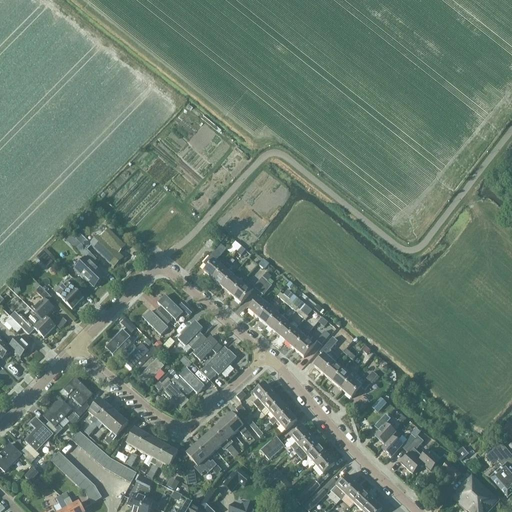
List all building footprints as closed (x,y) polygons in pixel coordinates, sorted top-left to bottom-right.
[(80,235),(76,240),(81,245),(87,251),(91,246),(114,269),(124,259),(119,254),(126,247),(110,232),(102,240),(100,239),(98,236),(90,245),(80,235)] [(220,233),(215,238),(220,243),(225,237),(220,233)] [(84,260),(74,270),(79,274),(86,282),(87,281),(94,288),(105,278),(94,267),(98,263),(90,255),(90,254),(87,251),(81,245),(75,251),(84,260)] [(218,259),(226,250),(221,245),(220,246),(214,253),(213,252),(203,264),(208,268),(204,273),(213,281),(228,264),(227,264),(226,266),(218,259)] [(42,253),(36,259),(46,269),(52,263),(42,253)] [(262,270),(267,264),(261,259),(256,265),(262,270)] [(232,277),(228,273),(232,268),(228,264),(213,281),(222,289),(232,277)] [(267,282),(271,277),(266,273),(254,288),(258,292),(267,282)] [(231,297),(245,280),(241,276),(237,281),(232,277),(222,289),(231,297)] [(57,295),(63,300),(72,310),(84,298),(79,294),(84,290),(72,279),(68,284),(57,295)] [(251,293),(246,289),(249,285),(245,281),(246,281),(245,280),(231,297),(240,305),(251,293)] [(271,286),(267,282),(258,292),(263,296),(271,286)] [(44,300),(33,311),(36,315),(42,321),(46,317),(54,309),(47,303),(52,298),(40,287),(36,291),(44,300)] [(287,292),(283,296),(288,300),(289,301),(293,297),(287,292)] [(286,304),(289,301),(288,300),(283,296),(280,293),(277,297),(286,304)] [(175,321),(182,313),(165,296),(157,304),(162,308),(159,312),(163,316),(169,323),(173,319),(175,321)] [(303,303),(302,303),(294,296),(293,297),(289,301),(286,304),(295,312),(303,303)] [(267,302),(264,304),(259,299),(248,311),(258,319),(270,305),(267,302)] [(307,317),(308,317),(310,315),(312,312),(303,303),(295,312),(304,320),(307,317)] [(277,315),(268,308),(271,305),(270,305),(258,319),(267,327),(277,315)] [(150,311),(142,319),(160,337),(168,329),(166,327),(169,323),(163,316),(159,320),(150,311)] [(21,316),(20,317),(15,313),(11,317),(22,329),(29,336),(35,330),(44,339),(56,327),(46,317),(42,321),(36,315),(33,318),(32,316),(29,319),(30,321),(28,323),(21,316)] [(285,315),(282,319),(277,315),(267,327),(276,335),(290,319),(285,315)] [(17,334),(22,329),(11,317),(6,322),(7,323),(4,326),(9,331),(12,328),(17,334)] [(131,323),(126,319),(121,324),(125,329),(131,323)] [(285,324),(276,335),(285,343),(294,332),(295,331),(290,326),(293,323),(289,320),(290,319),(285,324)] [(191,348),(202,337),(198,334),(202,329),(195,322),(177,340),(185,347),(188,345),(191,348)] [(294,332),(285,343),(294,351),(308,334),(299,327),(299,326),(298,327),(295,331),(294,332)] [(121,355),(132,344),(128,340),(130,338),(123,331),(105,349),(113,356),(118,351),(121,355)] [(325,332),(316,341),(321,346),(330,336),(325,332)] [(332,355),(345,342),(335,332),(322,346),(332,355)] [(314,346),(309,343),(313,338),(308,334),(294,351),(303,358),(314,346)] [(222,348),(217,344),(210,337),(205,341),(202,337),(191,348),(195,352),(192,355),(200,362),(211,351),(216,355),(222,348)] [(20,359),(30,349),(18,338),(9,347),(12,351),(20,359)] [(12,351),(9,347),(1,339),(0,339),(0,358),(2,361),(12,351)] [(170,340),(163,347),(167,351),(174,343),(170,340)] [(154,346),(157,350),(162,345),(158,341),(154,346)] [(130,357),(124,363),(132,370),(136,365),(140,369),(143,366),(152,356),(153,357),(157,352),(153,348),(149,352),(142,345),(137,350),(135,348),(136,348),(133,346),(126,353),(130,357)] [(351,353),(350,353),(346,349),(343,352),(352,361),(355,357),(351,353)] [(219,377),(236,359),(228,351),(224,356),(220,352),(210,363),(200,372),(209,382),(217,375),(219,377)] [(147,370),(139,378),(147,385),(164,367),(157,360),(156,360),(153,357),(152,356),(143,366),(147,370)] [(324,375),(334,364),(324,356),(314,368),(324,375)] [(184,358),(180,362),(187,369),(191,365),(184,358)] [(333,383),(343,372),(334,364),(324,375),(333,383)] [(204,387),(186,369),(183,366),(176,372),(180,376),(179,377),(181,379),(177,383),(188,394),(192,390),(197,395),(204,387)] [(343,372),(333,383),(342,391),(356,375),(351,371),(347,367),(343,372)] [(369,386),(378,377),(373,372),(364,382),(369,386)] [(158,384),(155,388),(159,392),(163,388),(169,382),(171,385),(164,392),(182,410),(189,402),(184,397),(188,394),(177,383),(177,382),(173,379),(172,377),(168,374),(158,384)] [(356,375),(342,391),(351,399),(361,388),(364,392),(369,386),(364,382),(361,379),(356,375)] [(75,379),(64,390),(81,407),(74,414),(79,419),(87,411),(82,407),(87,402),(84,399),(90,393),(75,379)] [(257,408),(272,394),(264,384),(253,394),(258,400),(253,404),(257,408)] [(269,413),(281,403),(272,394),(257,408),(260,412),(265,408),(269,413)] [(372,408),(378,413),(386,404),(380,399),(372,408)] [(58,426),(72,411),(60,400),(43,417),(49,423),(45,428),(53,436),(55,438),(63,430),(58,426)] [(97,421),(109,408),(100,400),(88,413),(97,421)] [(272,426),(289,412),(281,403),(269,413),(273,418),(269,422),(272,426)] [(244,420),(247,417),(249,415),(240,406),(235,410),(244,420)] [(107,430),(119,416),(109,408),(97,421),(94,425),(97,427),(99,429),(102,425),(107,430)] [(285,432),(297,422),(289,412),(272,426),(273,427),(277,423),(285,432)] [(73,425),(78,420),(73,414),(67,420),(73,425)] [(243,428),(232,415),(222,423),(234,436),(239,432),(246,440),(250,436),(243,428)] [(116,438),(128,424),(119,416),(107,430),(111,434),(104,441),(109,446),(116,438)] [(385,446),(393,438),(396,434),(386,425),(391,420),(387,416),(376,428),(380,431),(374,437),(384,446),(385,446)] [(247,417),(244,420),(252,429),(256,426),(247,417)] [(29,445),(24,450),(35,460),(30,465),(35,470),(42,463),(37,458),(39,456),(36,453),(53,436),(45,428),(36,419),(30,425),(36,430),(25,442),(29,445)] [(97,427),(94,425),(92,423),(88,428),(93,432),(97,427)] [(229,440),(234,436),(222,423),(213,431),(229,448),(231,446),(233,444),(229,440)] [(511,428),(511,427),(509,424),(502,431),(511,440),(511,428)] [(259,438),(263,435),(256,426),(252,429),(259,438)] [(89,437),(93,432),(88,428),(84,432),(89,437)] [(295,452),(311,438),(303,428),(291,439),(295,443),(291,447),(295,452)] [(135,429),(126,445),(127,445),(137,451),(145,435),(135,429)] [(235,451),(231,446),(229,448),(213,431),(204,439),(216,452),(220,448),(224,452),(226,450),(230,455),(235,451)] [(76,445),(84,437),(79,433),(72,441),(76,445)] [(145,435),(137,451),(142,454),(147,457),(156,441),(145,435)] [(384,446),(381,449),(392,459),(402,448),(405,451),(415,439),(412,436),(402,446),(397,441),(393,438),(385,446),(384,446)] [(81,449),(88,441),(84,437),(76,445),(81,449)] [(419,461),(422,457),(415,452),(423,443),(417,437),(415,439),(405,451),(409,455),(401,464),(413,474),(422,465),(422,464),(419,461)] [(265,456),(280,443),(276,438),(260,452),(265,456)] [(307,457),(319,447),(311,438),(295,452),(294,453),(302,462),(307,457)] [(207,460),(216,452),(204,439),(195,447),(207,460)] [(86,453),(93,445),(88,441),(81,449),(86,453)] [(158,463),(166,447),(156,441),(147,457),(153,460),(150,464),(153,466),(150,471),(155,474),(158,468),(156,467),(158,463)] [(269,461),(285,448),(280,443),(265,456),(269,461)] [(489,479),(508,500),(511,495),(511,470),(511,469),(511,456),(501,444),(485,458),(493,467),(497,463),(502,468),(489,479)] [(35,460),(24,450),(20,454),(10,445),(0,455),(0,468),(5,474),(19,459),(23,463),(25,461),(30,465),(35,460)] [(90,457),(98,449),(93,445),(86,453),(90,457)] [(168,468),(177,453),(166,447),(158,463),(156,467),(158,468),(161,469),(163,465),(168,468)] [(207,460),(195,447),(186,455),(197,467),(195,469),(201,475),(205,471),(208,474),(212,470),(217,466),(212,461),(210,463),(207,460)] [(315,466),(327,456),(319,447),(307,457),(315,466)] [(95,462),(102,453),(98,449),(90,457),(95,462)] [(463,450),(455,456),(460,462),(467,455),(463,450)] [(234,460),(237,457),(239,455),(235,451),(230,455),(234,460)] [(444,456),(442,459),(440,462),(428,451),(422,457),(419,461),(422,464),(422,465),(430,473),(439,463),(443,466),(449,460),(444,456)] [(55,466),(64,457),(59,453),(51,462),(55,466)] [(99,466),(107,457),(102,453),(95,462),(99,466)] [(137,458),(135,455),(132,454),(129,459),(135,463),(137,458)] [(323,475),(335,465),(327,456),(315,466),(323,475)] [(60,470),(68,462),(64,457),(55,466),(60,470)] [(105,470),(109,459),(107,457),(99,466),(104,470),(105,470)] [(109,473),(115,462),(109,459),(105,470),(109,473)] [(131,468),(135,463),(129,459),(126,465),(131,468)] [(64,475),(73,466),(68,462),(60,470),(64,475)] [(115,476),(120,465),(115,462),(109,473),(115,476)] [(453,481),(459,475),(448,464),(441,470),(453,481)] [(120,479),(125,468),(120,465),(115,476),(120,479)] [(69,479),(77,470),(73,466),(64,475),(69,479)] [(221,471),(217,466),(212,470),(216,475),(221,471)] [(126,482),(131,472),(125,468),(120,479),(126,482)] [(237,468),(222,486),(231,493),(239,484),(244,488),(251,479),(237,468)] [(270,486),(277,480),(275,476),(279,473),(276,469),(269,475),(269,476),(265,479),(270,486)] [(31,483),(38,474),(33,470),(25,479),(31,483)] [(73,483),(81,475),(77,470),(69,479),(73,483)] [(152,479),(155,474),(150,471),(147,476),(152,479)] [(131,485),(137,475),(131,472),(126,482),(131,485)] [(193,473),(187,474),(188,483),(189,486),(196,485),(193,473)] [(137,488),(144,477),(138,474),(132,486),(137,488)] [(78,487),(86,479),(81,475),(73,483),(78,487)] [(344,496),(355,484),(346,476),(338,484),(331,492),(341,501),(345,497),(344,496)] [(465,511),(489,511),(499,502),(471,476),(456,492),(457,493),(452,499),(465,511)] [(292,487),(283,478),(276,486),(284,494),(292,487)] [(82,492),(90,483),(86,479),(78,487),(82,492)] [(166,487),(174,491),(178,483),(170,479),(166,487)] [(300,506),(310,496),(320,487),(315,482),(306,492),(295,502),(300,506)] [(85,495),(95,488),(90,483),(82,492),(85,495)] [(353,504),(364,493),(355,484),(344,496),(345,497),(353,504)] [(89,501),(98,493),(95,488),(85,495),(89,501)] [(312,511),(328,495),(323,490),(306,506),(307,507),(305,509),(307,511),(309,511),(311,510),(312,511)] [(91,505),(101,499),(98,493),(89,501),(91,505)] [(362,511),(373,501),(364,493),(353,504),(361,511),(362,511)] [(132,495),(127,507),(133,509),(131,511),(141,511),(146,500),(132,495)] [(68,509),(64,502),(61,497),(56,500),(58,504),(53,507),(55,511),(69,511),(68,509)] [(168,500),(163,497),(160,503),(165,506),(168,500)] [(69,500),(64,502),(68,509),(69,511),(83,511),(79,503),(73,506),(70,500),(69,500)] [(157,511),(159,506),(146,500),(141,511),(150,511),(152,508),(157,511)] [(198,507),(203,511),(215,511),(203,500),(198,507)] [(188,511),(191,507),(192,504),(187,501),(181,511),(178,511),(175,510),(173,511),(188,511)] [(379,511),(382,510),(373,501),(362,511),(379,511)]
